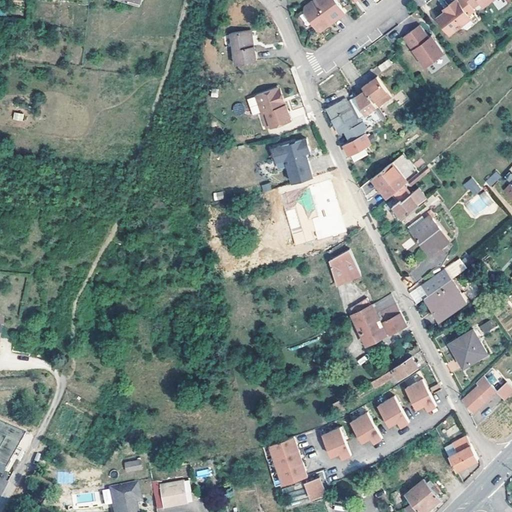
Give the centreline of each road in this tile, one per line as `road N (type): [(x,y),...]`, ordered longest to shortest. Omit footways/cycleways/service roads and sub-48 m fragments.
road 1 (residential): [(305,70),(468,427),(502,466)]
road 2 (residential): [(0,507),(61,389),(47,364)]
